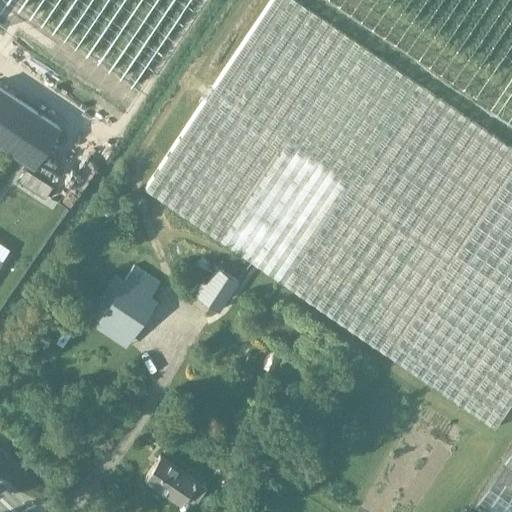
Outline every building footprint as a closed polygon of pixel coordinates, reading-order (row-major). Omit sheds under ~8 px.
[(493,428),(511,400),(511,149),(292,0),(273,0),(144,190),(493,428)] [(0,145),(33,167),(60,127),(0,87),(0,145)] [(218,310),(237,280),(216,266),(206,281),(196,275),(186,290),(218,310)] [(125,279),(98,318),(130,340),(157,301),(154,299),(162,286),(136,267),(127,280),(125,279)] [(511,511),(511,448),(474,503),(487,511),(511,511)] [(196,501),(205,488),(196,481),(196,480),(159,456),(143,479),(181,504),(187,494),(196,501)]
